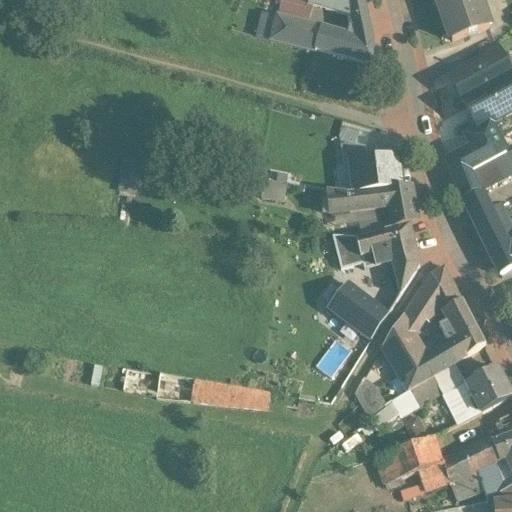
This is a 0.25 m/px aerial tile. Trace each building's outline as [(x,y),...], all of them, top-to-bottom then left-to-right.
[(289,0),(288,5),(283,22),(307,28),(313,8),(308,7),(309,0),(289,0)] [(309,0),(308,7),(313,8),(335,14),(339,0),(309,0)] [(350,0),(349,0),(339,0),(335,14),(348,18),(350,0)] [(364,4),(350,0),(348,18),(349,18),(349,29),(368,34),(371,34),(364,4)] [(435,0),(451,45),(489,32),(477,0),(435,0)] [(283,22),(276,20),(270,44),(315,56),(315,53),(321,32),(283,22)] [(368,34),(349,29),(346,38),(321,32),(315,53),(370,68),(372,68),(373,44),(371,34),(368,34)] [(501,57),(451,84),(462,103),(511,77),(501,57)] [(511,78),(511,77),(462,103),(477,133),(478,133),(491,126),(491,127),(511,115),(511,78)] [(471,151),(447,164),(462,202),(480,194),(471,175),(507,156),(491,127),(491,126),(478,133),(477,133),(465,139),(471,151)] [(364,150),(339,143),(342,167),(350,166),(366,164),(364,150)] [(507,156),(471,175),(480,194),(481,194),(508,181),(508,180),(511,178),(511,157),(510,155),(507,156)] [(354,197),(401,191),(397,161),(366,164),(350,166),(354,197)] [(127,194),(135,195),(137,179),(129,178),(127,194)] [(354,197),(346,198),(328,196),(330,219),(388,212),(391,233),(409,228),(418,226),(411,190),(401,191),(354,197)] [(490,212),(481,194),(480,194),(462,202),(471,221),(490,212)] [(495,221),(490,212),(471,221),(490,260),(500,278),(511,270),(511,253),(509,248),(495,221)] [(511,246),(511,230),(505,217),(495,221),(509,248),(511,246)] [(391,233),(356,241),(356,240),(331,239),(340,273),(362,268),(364,273),(391,266),(393,271),(400,299),(419,270),(418,264),(409,228),(391,233)] [(461,304),(444,270),(430,278),(418,297),(430,320),(442,314),(461,304)] [(387,320),(345,288),(328,311),(370,344),(387,320)] [(430,320),(418,297),(382,352),(408,396),(433,381),(433,380),(421,363),(426,360),(408,330),(430,320)] [(485,349),(462,304),(461,304),(442,314),(448,325),(439,329),(449,347),(426,360),(421,363),(433,380),(485,349)] [(103,367),(71,362),(66,388),(99,394),(103,367)] [(495,371),(467,386),(442,400),(457,429),(511,401),(495,371)] [(269,397),(159,377),(159,378),(126,372),(123,394),(155,402),(267,414),(269,397)] [(433,381),(408,396),(417,411),(442,396),(433,381)] [(375,392),(364,383),(355,398),(370,424),(387,412),(375,392)] [(408,396),(387,412),(370,424),(378,438),(403,426),(400,420),(417,411),(408,396)] [(511,417),(498,424),(503,441),(511,437),(511,417)] [(511,437),(503,441),(490,446),(499,465),(506,461),(511,472),(511,437)] [(429,442),(375,462),(380,475),(434,456),(429,442)] [(499,465),(490,446),(442,466),(449,486),(476,474),(478,473),(494,467),(499,465)] [(442,466),(438,468),(434,456),(380,475),(384,489),(417,477),(424,496),(449,486),(442,466)] [(478,473),(476,474),(485,500),(503,493),(494,467),(478,473)] [(511,497),(495,506),(495,511),(501,511),(511,509),(511,497)]
